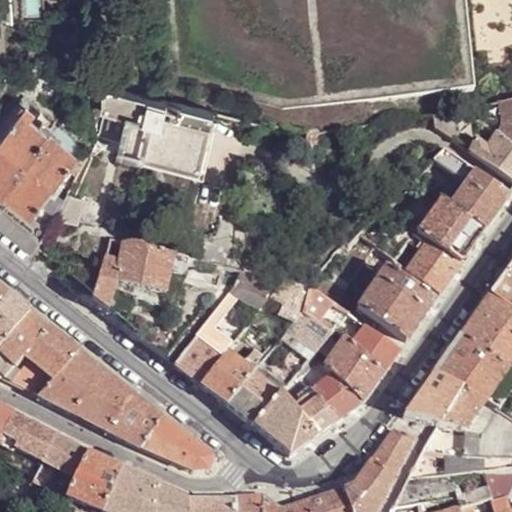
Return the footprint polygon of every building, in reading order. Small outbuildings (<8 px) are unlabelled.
[(54,95),(57,82),(40,76),(39,88),(39,91),(54,95)] [(174,103),(93,83),(104,131),(103,136),(126,140),(125,147),(203,167),(216,113),(174,103)] [(511,128),(511,104),(485,109),(487,121),(502,124),(503,126),(511,128)] [(480,110),(483,126),(488,130),(495,142),(496,141),(504,131),(503,126),(502,124),(487,121),(485,109),(480,110)] [(80,154),(22,110),(0,138),(0,185),(34,212),(80,154)] [(450,132),(448,115),(432,118),(434,130),(454,144),(457,140),(454,135),(450,132)] [(457,140),(454,144),(456,146),(459,141),(464,144),(460,149),(469,155),(477,144),(479,145),(488,130),(483,126),(472,119),(457,140)] [(511,128),(503,126),(504,131),(496,141),(511,157),(511,128)] [(318,149),(319,136),(308,135),(307,148),(318,149)] [(464,144),(459,141),(456,146),(460,149),(464,144)] [(511,157),(496,141),(495,142),(487,153),(480,163),(492,172),(511,186),(511,157)] [(479,145),(477,144),(469,155),(480,163),(487,153),(479,145)] [(473,177),(443,154),(434,164),(439,169),(454,179),(465,187),(473,177)] [(439,169),(434,164),(414,184),(423,190),(439,169)] [(483,184),(508,202),(509,200),(508,200),(511,194),(511,186),(492,172),(483,184)] [(484,235),(508,202),(483,184),(473,177),(465,187),(449,209),(484,235)] [(465,187),(454,179),(438,201),(439,202),(449,209),(465,187)] [(423,190),(414,184),(387,213),(392,217),(397,220),(401,215),(424,191),(423,190)] [(67,196),(62,193),(58,199),(63,203),(67,196)] [(83,197),(68,194),(67,196),(63,203),(59,210),(56,216),(78,222),(83,197)] [(449,209),(439,202),(417,234),(419,236),(427,241),(430,244),(462,266),(484,235),(449,209)] [(4,207),(4,208),(0,212),(0,225),(34,252),(38,246),(43,238),(36,232),(4,207)] [(392,217),(387,213),(383,218),(388,222),(392,217)] [(408,220),(401,215),(397,220),(404,225),(408,220)] [(48,230),(41,224),(36,232),(43,238),(48,230)] [(427,241),(419,236),(416,241),(423,246),(427,241)] [(375,250),(362,240),(351,251),(349,249),(309,291),(334,309),(375,250)] [(177,257),(127,244),(122,261),(116,283),(119,285),(167,297),(172,277),(177,257)] [(462,266),(430,244),(408,273),(425,286),(441,297),(462,266)] [(122,261),(109,257),(97,295),(96,295),(95,299),(110,312),(119,285),(116,283),(122,261)] [(183,259),(177,257),(172,277),(186,280),(190,265),(191,261),(183,259)] [(211,271),(212,266),(191,261),(190,265),(211,271)] [(408,273),(393,262),(387,270),(419,293),(425,286),(408,273)] [(511,266),(491,296),(511,310),(511,266)] [(419,293),(387,270),(357,313),(390,336),(384,343),(400,355),(441,297),(425,286),(419,293)] [(287,286),(247,275),(238,291),(239,291),(234,297),(240,302),(260,319),(272,304),(287,286)] [(309,291),(287,286),(272,304),(283,311),(278,319),(293,329),(303,318),(309,291)] [(0,305),(9,295),(0,287),(0,305)] [(334,309),(309,291),(303,318),(330,338),(335,332),(336,333),(348,319),(334,309)] [(0,347),(31,312),(9,295),(0,305),(0,347)] [(511,310),(491,296),(462,337),(509,373),(511,368),(511,310)] [(240,302),(234,297),(228,305),(234,310),(240,302)] [(51,328),(31,312),(0,347),(0,349),(13,360),(19,365),(51,328)] [(390,336),(357,313),(351,321),(354,323),(364,330),(384,343),(390,336)] [(330,338),(303,318),(293,329),(288,335),(297,343),(314,357),(319,352),(330,338)] [(351,321),(348,319),(336,333),(343,339),(354,323),(351,321)] [(80,350),(51,328),(19,365),(5,380),(40,398),(80,350)] [(384,343),(364,330),(352,347),(384,378),(400,355),(384,343)] [(230,355),(204,333),(199,338),(225,361),(230,355)] [(297,343),(288,335),(279,347),(288,353),(292,350),(297,343)] [(509,373),(462,337),(434,378),(462,394),(485,408),(506,377),(509,373)] [(225,361),(199,338),(180,362),(177,366),(203,387),(225,361)] [(352,347),(344,341),(325,368),(334,377),(364,405),(384,378),(352,347)] [(314,357),(297,343),(292,350),(308,363),(313,358),(314,357)] [(13,360),(0,349),(0,379),(5,380),(19,365),(13,360)] [(109,374),(80,350),(40,398),(109,433),(136,395),(109,374)] [(325,358),(319,352),(314,357),(313,358),(318,362),(320,364),(325,358)] [(243,365),(230,355),(225,361),(203,387),(228,406),(254,376),(248,371),(243,365)] [(248,371),(257,360),(252,355),(243,365),(248,371)] [(298,376),(302,381),(311,370),(315,366),(318,362),(313,358),(308,363),(298,376)] [(263,365),(257,360),(248,371),(254,376),(263,365)] [(314,374),(311,370),(302,381),(312,393),(322,385),(314,374)] [(280,398),(254,376),(228,406),(254,428),(279,399),(280,398)] [(302,381),(298,376),(285,391),(281,396),(280,398),(279,399),(284,404),(292,393),(302,381)] [(364,405),(334,377),(322,385),(312,393),(337,425),(364,405)] [(511,377),(510,380),(506,377),(485,408),(498,416),(511,395),(511,377)] [(439,429),(462,394),(434,378),(404,421),(438,428),(439,429)] [(300,402),(292,393),(284,404),(289,410),(300,402)] [(337,425),(312,393),(300,402),(289,410),(315,440),(337,425)] [(485,408),(462,394),(439,429),(466,437),(485,408)] [(165,418),(136,395),(109,433),(142,450),(165,418)] [(290,458),(315,440),(289,410),(284,404),(279,399),(254,428),(290,458)] [(0,405),(0,438),(3,440),(16,415),(0,405)] [(59,436),(16,415),(3,440),(45,462),(59,436)] [(511,423),(499,416),(486,444),(483,463),(511,465),(511,423)] [(211,473),(215,458),(192,440),(165,418),(142,450),(195,474),(211,473)] [(415,439),(394,432),(372,464),(395,480),(415,439)] [(92,452),(59,436),(45,462),(79,480),(92,452)] [(483,463),(486,444),(468,441),(466,444),(465,455),(464,462),(483,463)] [(107,511),(126,469),(92,452),(79,480),(71,498),(100,511),(107,511)] [(453,468),(455,461),(424,453),(421,460),(453,468)] [(378,511),(395,480),(372,464),(355,488),(346,492),(354,511),(378,511)] [(51,470),(44,467),(38,476),(37,480),(44,483),(51,470)] [(159,511),(160,486),(126,469),(107,511),(159,511)] [(454,487),(454,477),(417,481),(408,483),(396,506),(454,490),(454,487)] [(511,477),(486,482),(493,505),(508,500),(511,498),(511,477)] [(24,481),(20,480),(14,492),(18,495),(27,499),(28,497),(33,488),(34,486),(24,481)] [(190,511),(190,501),(176,494),(160,486),(159,511),(190,511)] [(47,494),(33,488),(28,497),(44,502),(47,494)] [(354,511),(346,492),(311,503),(312,511),(354,511)] [(20,511),(27,499),(18,495),(9,511),(20,511)] [(264,511),(265,499),(236,500),(236,511),(264,511)] [(312,511),(311,503),(284,511),(266,499),(265,499),(264,511),(312,511)] [(69,511),(70,500),(53,500),(50,511),(69,511)] [(236,511),(236,500),(190,501),(190,511),(236,511)] [(511,511),(508,500),(493,505),(495,511),(511,511)]
